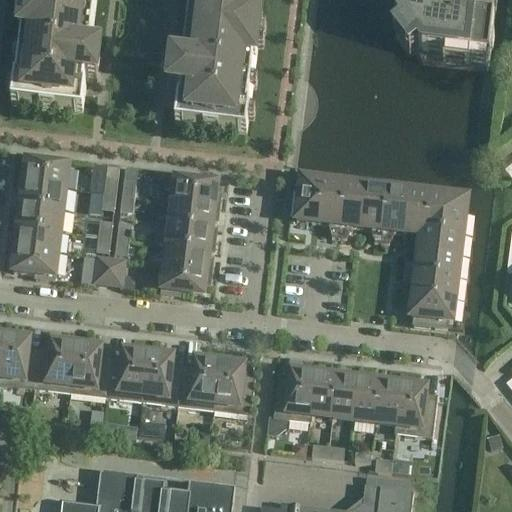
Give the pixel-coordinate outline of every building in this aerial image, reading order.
[(23,0),(19,35),(21,35),(16,80),(14,80),(11,106),(82,115),(85,89),(84,88),(85,81),(97,82),(100,53),(88,51),(89,44),(91,44),(96,0),(23,0)] [(192,0),(192,5),(190,5),(184,55),(185,56),(185,63),(173,62),(169,91),(181,92),(180,100),(178,100),(175,127),(246,135),(249,109),(248,108),(253,64),(255,64),(261,13),(259,13),(260,0),(192,0)] [(488,73),(497,0),(394,0),(391,26),(399,36),(395,39),(409,58),(413,54),(421,64),(488,73)] [(19,188),(65,193),(69,166),(50,164),(50,168),(27,165),(26,175),(21,174),(19,188)] [(104,198),(116,200),(119,172),(107,171),(104,198)] [(173,207),(219,212),(221,199),(216,198),(217,189),(194,186),(195,181),(176,179),(173,207)] [(314,226),(319,185),(301,183),(301,187),(293,186),(289,220),(297,220),(296,224),(314,226)] [(338,242),(345,188),(319,185),(314,226),(333,229),(331,241),(338,242)] [(63,215),(65,193),(19,188),(17,201),(22,202),(22,208),(21,210),(63,215)] [(122,200),(134,202),(136,189),(124,188),(122,200)] [(361,232),(367,191),(345,188),(338,242),(346,243),(347,230),(361,232)] [(381,248),(388,193),(367,191),(361,232),(376,234),(374,247),(381,248)] [(404,237),(409,196),(388,193),(381,248),(389,248),(390,236),(404,237)] [(419,256),(460,261),(465,216),(465,215),(465,214),(465,213),(465,211),(464,209),(462,207),(461,205),(458,203),(456,202),(454,202),(409,196),(404,237),(418,239),(420,242),(419,256)] [(114,212),(116,200),(104,198),(102,211),(114,212)] [(133,215),(134,202),(122,200),(120,213),(133,215)] [(217,226),(219,212),(173,207),(170,228),(211,233),(212,225),(217,226)] [(21,210),(22,208),(16,208),(15,223),(20,224),(19,231),(60,236),(63,215),(21,210)] [(98,241),(111,242),(112,230),(100,228),(98,241)] [(210,241),(211,233),(170,228),(169,240),(159,239),(158,248),(167,249),(209,254),(208,256),(214,257),(215,241),(210,241)] [(117,243),(129,245),(131,232),(118,230),(117,243)] [(57,258),(60,236),(19,231),(18,239),(13,238),(11,252),(57,258)] [(109,255),(111,242),(98,241),(97,254),(109,255)] [(127,258),(129,245),(117,243),(115,256),(127,258)] [(208,262),(208,256),(209,254),(167,249),(165,271),(211,277),(213,263),(208,262)] [(54,285),(57,258),(11,252),(9,266),(14,266),(13,276),(36,278),(35,283),(54,285)] [(456,290),(460,261),(419,256),(417,270),(404,268),(402,283),(415,285),(456,290)] [(108,288),(111,264),(98,263),(95,286),(108,288)] [(111,264),(108,288),(121,290),(124,266),(111,264)] [(210,290),(211,277),(165,271),(161,298),(180,301),(181,296),(203,298),(204,290),(210,290)] [(454,312),(456,290),(415,285),(412,307),(454,312)] [(452,326),(454,312),(412,307),(411,321),(414,322),(413,329),(447,333),(448,326),(452,326)] [(0,389),(34,394),(40,352),(28,350),(28,344),(21,343),(21,338),(5,336),(0,379),(0,389)] [(70,398),(77,344),(61,342),(60,347),(52,347),(52,353),(40,352),(34,394),(70,398)] [(106,403),(111,361),(99,359),(100,352),(92,351),(93,346),(77,344),(70,398),(106,403)] [(142,407),(149,353),(133,351),(132,356),(124,355),(123,362),(111,361),(106,403),(142,407)] [(178,412),(183,369),(171,368),(172,361),(164,360),(165,355),(149,353),(142,407),(178,412)] [(213,416),(220,362),(204,360),(204,365),(196,364),(195,371),(183,369),(178,412),(213,416)] [(220,362),(213,416),(250,421),(256,378),(242,377),(243,370),(235,369),(236,364),(220,362)] [(309,428),(315,373),(301,372),(300,377),(292,376),(291,383),(278,381),(273,423),(309,428)] [(332,423),(337,381),(330,380),(330,375),(315,373),(309,428),(311,428),(312,420),(332,423)] [(354,425),(359,379),(346,377),(345,382),(337,381),(332,423),(354,425)] [(375,428),(380,387),(372,386),(373,381),(359,379),(354,425),(375,428)] [(397,438),(403,384),(389,382),(388,388),(380,387),(375,428),(395,430),(394,438),(397,438)] [(403,384),(397,438),(432,443),(438,401),(425,399),(425,392),(418,391),(418,386),(403,384)] [(140,424),(138,439),(151,441),(153,426),(140,424)] [(90,426),(88,437),(100,439),(102,427),(90,426)] [(104,426),(103,440),(119,442),(120,428),(104,426)] [(199,436),(198,448),(209,449),(211,437),(199,436)] [(211,437),(209,449),(221,451),(223,439),(211,437)] [(499,438),(486,442),(490,454),(503,450),(499,438)] [(118,458),(119,444),(103,442),(101,456),(118,458)] [(295,448),(294,459),(305,461),(306,449),(295,448)] [(327,463),(329,451),(313,449),(311,461),(327,463)] [(329,451),(327,463),(343,465),(345,453),(329,451)] [(355,454),(353,466),(370,469),(372,456),(355,454)] [(391,477),(392,465),(379,464),(378,476),(391,477)] [(96,511),(61,506),(60,511),(232,511),(235,493),(189,487),(188,496),(166,493),(167,486),(134,483),(134,480),(100,476),(96,511)] [(411,511),(413,496),(400,495),(381,492),(365,491),(363,503),(351,511),(313,511),(280,508),(279,511),(265,511),(260,511),(411,511)]
